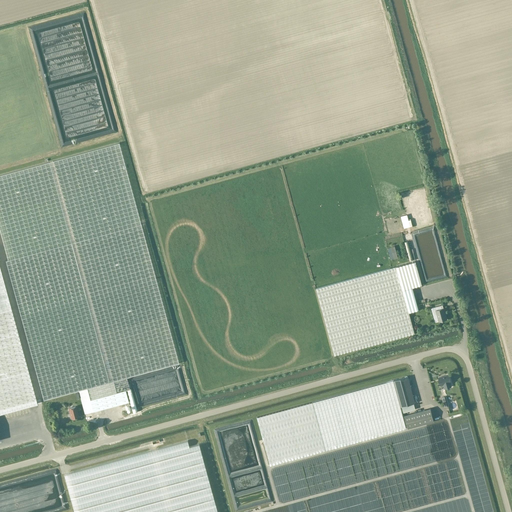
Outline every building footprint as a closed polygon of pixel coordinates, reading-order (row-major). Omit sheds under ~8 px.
[(140,222),(119,143),(0,175),(0,230),(7,257),(8,260),(141,224),(140,222)] [(179,363),(155,278),(141,224),(8,260),(6,261),(44,400),(82,389),(85,401),(90,400),(93,411),(129,402),(125,390),(130,389),(126,377),(179,363)] [(415,261),(316,289),(334,355),(415,333),(403,290),(422,285),(415,261)] [(0,413),(37,404),(0,267),(0,413)] [(434,313),(435,314),(437,314),(439,322),(447,319),(445,313),(445,312),(444,308),(442,309),(441,305),(433,308),(434,313)] [(449,375),(438,378),(440,385),(443,385),(444,388),(451,386),(450,383),(451,382),(449,375)] [(408,376),(313,402),(326,450),(406,428),(400,407),(415,403),(408,376)] [(313,402),(257,417),(270,465),(326,450),(313,402)] [(414,403),(402,407),(403,413),(415,409),(414,403)] [(69,409),(68,410),(69,412),(69,413),(70,412),(72,419),(78,417),(75,406),(69,408),(69,409)] [(430,408),(404,415),(408,428),(434,421),(430,408)] [(217,511),(199,444),(189,447),(187,441),(64,474),(74,511),(217,511)]
